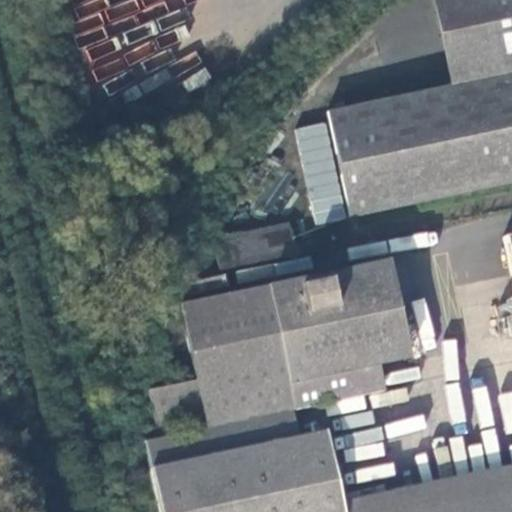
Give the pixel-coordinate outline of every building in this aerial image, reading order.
[(326,111),(349,216),(511,181),(511,0),(432,0),(449,85),(326,111)] [(218,269),(295,253),(288,222),(212,239),(218,269)] [(510,336),(511,335),(511,232),(502,235),(511,285),(511,314),(506,316),(510,336)] [(204,424),(205,428),(294,409),(384,391),(379,364),(410,358),(389,259),(269,284),(269,286),(178,304),(196,379),(151,388),(159,431),(197,422),(198,425),(204,424)] [(299,436),(294,409),(205,428),(145,440),(150,469),(299,436)] [(511,511),(511,491),(415,511),(341,511),(339,501),(323,430),(299,436),(150,469),(149,469),(158,511),(511,511)] [(511,464),(339,501),(341,511),(415,511),(511,491),(511,464)]
